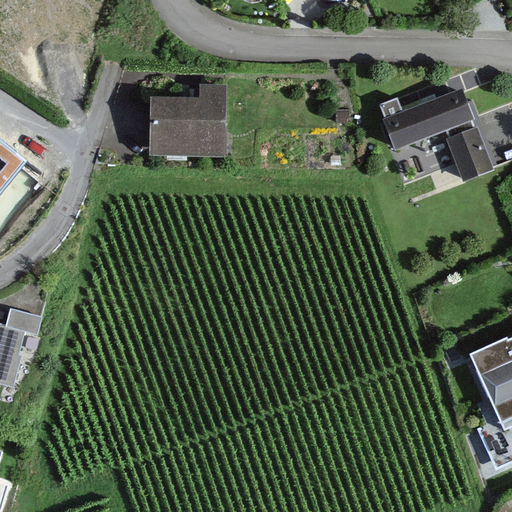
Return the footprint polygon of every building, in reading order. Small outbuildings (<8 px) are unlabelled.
[(146,96),(146,153),(221,154),(221,85),(197,85),(197,97),(146,96)] [(399,92),(379,99),(398,146),(449,126),(468,173),(493,163),(462,85),(406,108),(399,92)] [(0,196),(29,161),(0,137),(0,196)] [(0,387),(8,390),(23,331),(0,324),(0,387)] [(511,333),(470,352),(501,425),(511,420),(511,333)]
